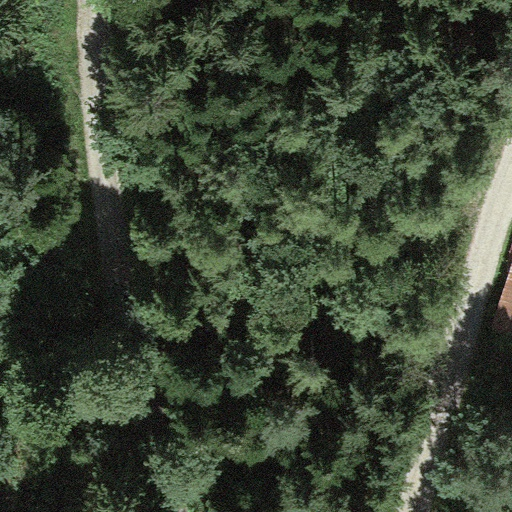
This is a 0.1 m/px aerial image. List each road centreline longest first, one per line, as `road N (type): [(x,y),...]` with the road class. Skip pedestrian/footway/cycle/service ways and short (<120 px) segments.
road 1 (track): [(94,0),(100,160),(167,511)]
road 2 (track): [(511,216),(419,511)]
